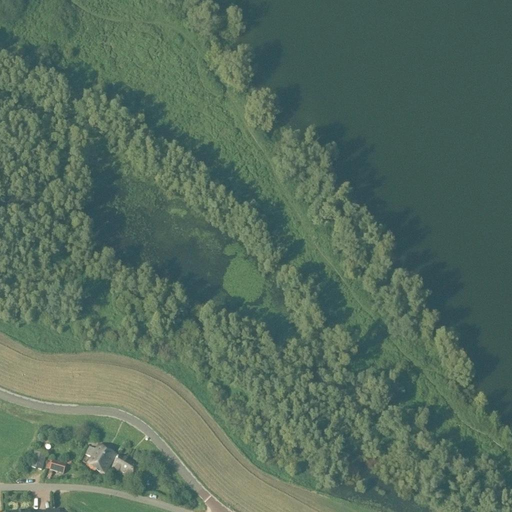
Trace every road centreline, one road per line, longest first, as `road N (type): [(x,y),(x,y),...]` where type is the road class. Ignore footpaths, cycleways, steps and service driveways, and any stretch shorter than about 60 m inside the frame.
road 1 (unclassified): [(223,511),(131,418),(34,406),(0,392)]
road 2 (unclassified): [(0,487),(114,491),(183,511)]
